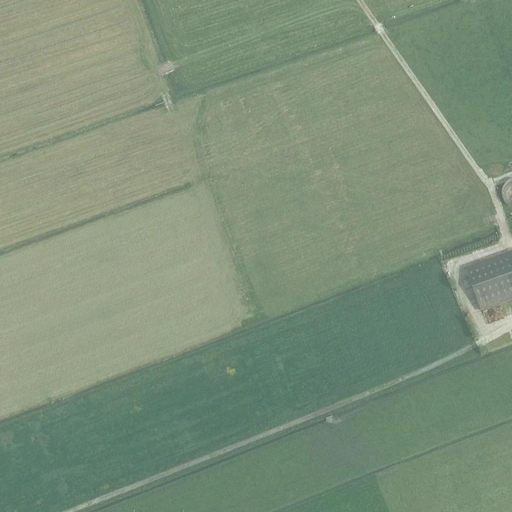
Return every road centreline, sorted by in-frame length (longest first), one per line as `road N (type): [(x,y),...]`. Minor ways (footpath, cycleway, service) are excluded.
road 1 (track): [(70,511),(371,392),(511,325)]
road 2 (track): [(358,0),(489,177),(511,242)]
road 3 (track): [(511,245),(454,267),(489,337)]
